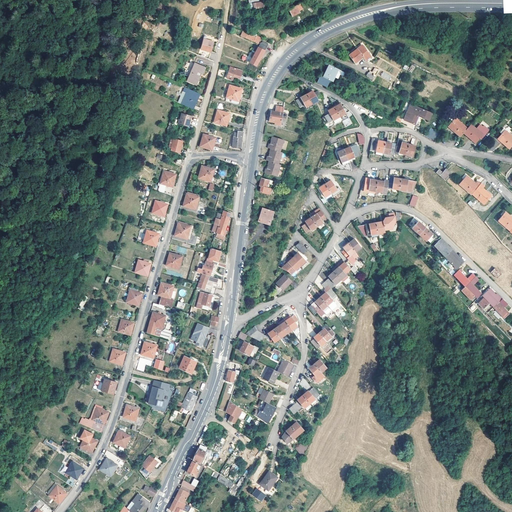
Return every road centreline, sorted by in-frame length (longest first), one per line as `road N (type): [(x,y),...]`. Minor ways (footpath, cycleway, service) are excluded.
road 1 (residential): [(59,511),(106,439),(191,159)]
road 2 (track): [(0,251),(34,204),(86,100),(115,0)]
road 3 (secondary): [(279,67),(311,38),(364,15),(511,5)]
road 4 (secondary): [(157,511),(211,391),(227,319)]
road 5 (residential): [(346,215),(381,205),(419,213),(511,302)]
road 6 (secondary): [(227,319),(250,159)]
road 7 (residential): [(277,432),(302,361),(301,298)]
road 8 (residential): [(191,159),(222,36)]
